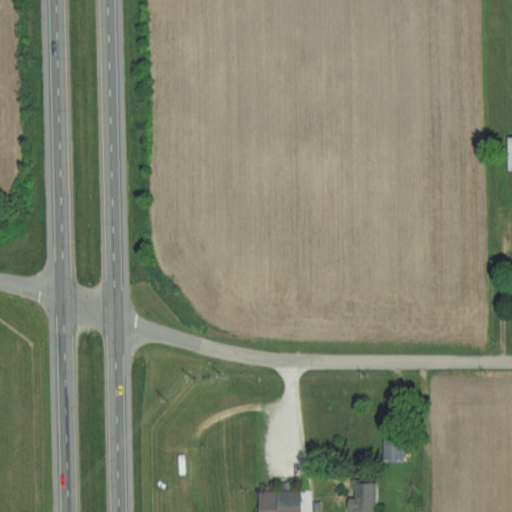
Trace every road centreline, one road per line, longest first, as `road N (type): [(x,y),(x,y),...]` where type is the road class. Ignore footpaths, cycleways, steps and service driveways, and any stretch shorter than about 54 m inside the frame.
road 1 (residential): [(511,363),(246,357),(0,281)]
road 2 (trunk): [(56,0),(67,511)]
road 3 (trunk): [(118,511),(108,0)]
